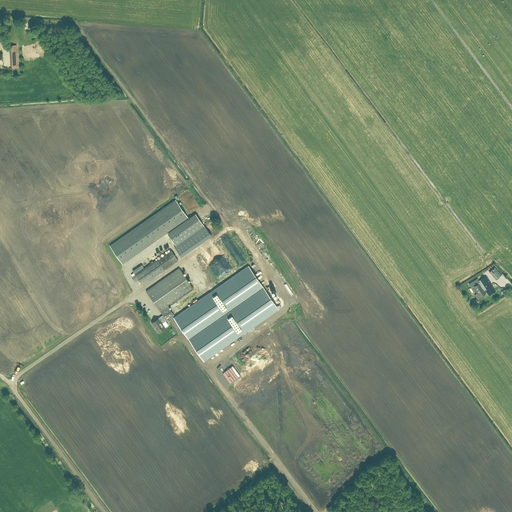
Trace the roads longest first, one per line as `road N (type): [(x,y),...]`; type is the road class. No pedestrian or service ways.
road 1 (track): [(57,22),(78,24),(292,308),(209,369)]
road 2 (unclassified): [(104,511),(9,382)]
